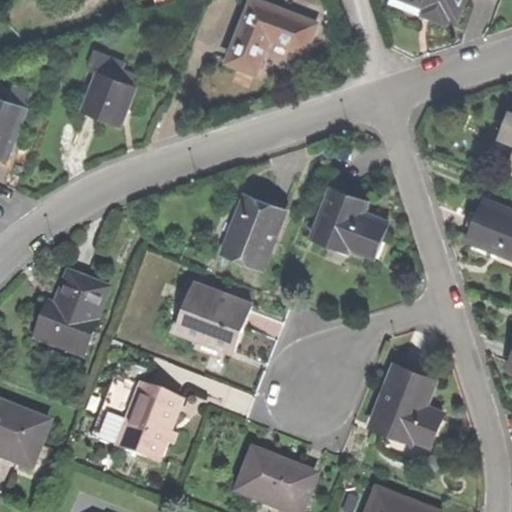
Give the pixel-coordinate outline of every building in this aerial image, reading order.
[(256,0),(249,0),(227,62),(257,73),(261,61),(270,37),(305,51),(316,22),(256,0)] [(414,0),(434,8),(432,15),(440,18),(448,21),(451,15),(458,18),(465,0),(414,0)] [(102,117),(120,124),(135,86),(98,71),(83,110),(102,117)] [(0,153),(6,156),(25,107),(0,97),(0,153)] [(511,114),(510,114),(501,137),(511,141),(511,114)] [(330,186),(312,235),(325,240),(327,236),(366,250),(372,234),(377,236),(381,225),(384,217),(363,209),(367,199),(330,186)] [(223,253),(261,267),(284,208),(260,199),(245,194),(223,253)] [(511,211),(483,200),(475,222),(468,240),(511,256),(511,211)] [(37,337),(85,355),(110,287),(70,272),(63,291),(57,306),(49,303),(37,337)] [(176,329),(215,344),(223,323),(233,296),(194,282),(176,329)] [(414,436),(431,443),(439,423),(422,416),(436,379),(395,363),(387,384),(372,424),(413,440),(414,436)] [(91,436),(119,446),(142,384),(115,374),(91,436)] [(119,446),(157,461),(176,411),(181,399),(142,384),(119,446)] [(0,456),(32,469),(50,421),(0,402),(0,456)] [(284,464),(253,452),(238,492),(291,511),(300,511),(315,476),(284,464)] [(444,511),(388,490),(379,511),(444,511)]
